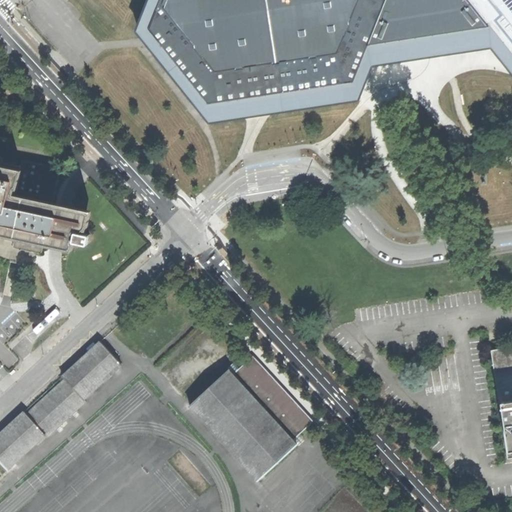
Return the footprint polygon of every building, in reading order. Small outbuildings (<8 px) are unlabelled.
[(160,0),(159,4),(149,28),(154,34),(161,43),(209,104),(355,82),(370,44),(386,0),(160,0)] [(386,0),(370,44),(491,25),(471,0),(386,0)] [(511,0),(471,0),(491,25),(511,50),(511,0)] [(209,104),(161,43),(151,52),(208,122),(240,117),(255,115),(266,113),(353,100),(360,99),(375,65),(423,58),(492,48),(511,71),(511,50),(491,25),(370,44),(355,82),(209,104)] [(0,232),(15,236),(13,246),(13,247),(15,248),(39,253),(41,252),(42,251),(46,241),(58,243),(73,246),(74,242),(88,244),(90,234),(86,233),(88,227),(90,216),(66,211),(53,208),(53,205),(52,204),(60,171),(60,169),(58,168),(22,160),(19,171),(1,168),(2,160),(1,157),(0,156),(0,232)] [(65,378),(84,398),(121,364),(101,342),(63,376),(65,378)] [(511,349),(493,353),(509,457),(511,456),(511,349)] [(229,369),(190,405),(260,479),(298,444),(298,443),(297,444),(293,440),(294,439),(300,433),(314,421),(254,356),(240,368),(234,373),(232,374),(229,370),(229,369)] [(228,367),(234,373),(240,368),(234,362),(228,367)] [(65,378),(27,414),(45,434),(47,436),(86,401),(84,398),(65,378)] [(24,412),(0,434),(0,461),(7,469),(45,434),(27,414),(24,412)] [(306,440),(300,433),(294,439),(298,443),(298,444),(300,445),(306,440)]
